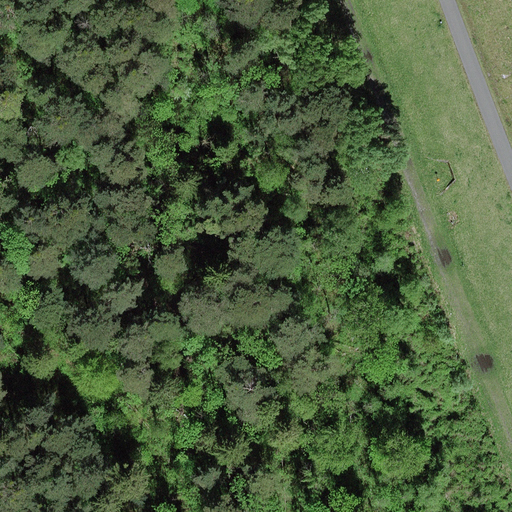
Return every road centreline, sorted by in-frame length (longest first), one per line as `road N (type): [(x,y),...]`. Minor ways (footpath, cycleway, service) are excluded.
road 1 (track): [(357,0),(511,417)]
road 2 (track): [(448,0),(511,165)]
